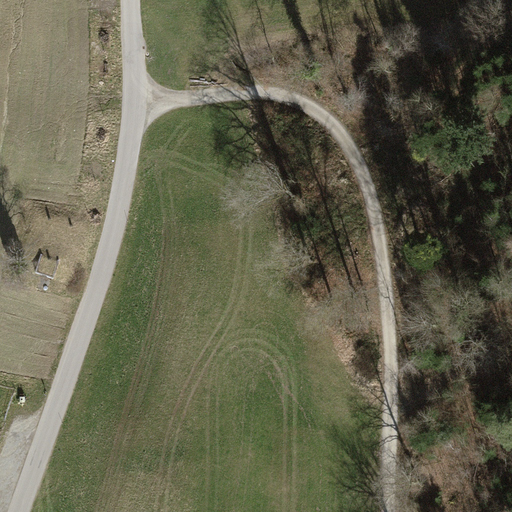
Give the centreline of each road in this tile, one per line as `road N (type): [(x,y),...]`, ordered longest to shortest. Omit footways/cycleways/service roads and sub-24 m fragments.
road 1 (track): [(134,106),(299,107),(354,146),(373,214),(391,415),(387,511)]
road 2 (track): [(56,402),(110,242),(134,106),(131,0)]
